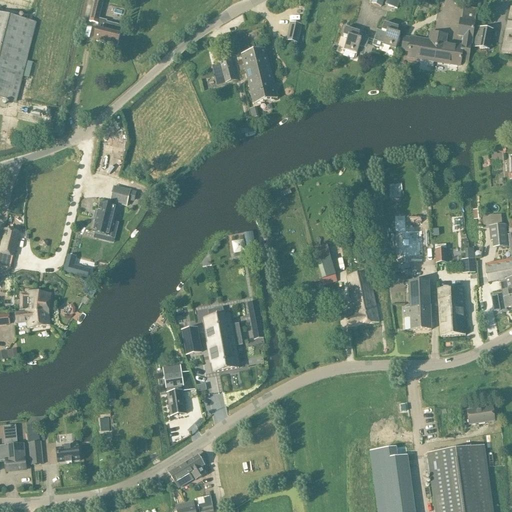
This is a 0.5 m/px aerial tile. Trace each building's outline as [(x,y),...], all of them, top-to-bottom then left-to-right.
[(399,0),(387,0),(386,5),(397,9),(399,0)] [(102,4),(94,2),(89,22),(97,24),(93,41),(117,47),(120,35),(122,26),(106,22),(107,21),(98,19),(102,4)] [(511,56),(511,7),(501,53),(511,56)] [(438,35),(434,62),(460,67),(461,61),(468,62),(474,22),(476,10),(462,8),(460,20),(457,36),(463,37),(462,47),(445,44),(446,36),(438,35)] [(0,97),(16,102),(35,24),(0,14),(0,97)] [(302,26),(290,23),(286,41),(298,44),(302,26)] [(373,41),(371,46),(381,49),(382,46),(395,50),(400,35),(396,34),(398,28),(384,23),(381,35),(376,33),(373,41)] [(365,49),(368,39),(362,37),(362,36),(359,35),(359,32),(345,28),(343,37),(347,38),(343,51),(356,55),(359,47),(365,49)] [(472,47),(489,50),(493,31),(476,28),(472,47)] [(408,58),(434,62),(438,35),(430,33),(429,41),(409,38),(403,37),(401,51),(409,52),(408,58)] [(247,80),(271,74),(265,50),(241,56),(247,80)] [(225,84),(236,81),(231,61),(212,66),(214,76),(223,74),(225,84)] [(277,98),(271,74),(247,80),(253,104),(277,98)] [(401,198),(400,184),(389,185),(390,199),(401,198)] [(126,206),(130,191),(114,188),(111,203),(126,206)] [(313,192),(292,199),(295,208),(316,201),(313,192)] [(109,236),(115,208),(100,204),(93,232),(109,236)] [(325,220),(309,223),(315,250),(330,247),(325,220)] [(496,248),(506,247),(504,225),(489,227),(490,242),(495,241),(496,248)] [(0,254),(13,257),(18,233),(6,230),(0,254)] [(422,231),(398,232),(399,256),(422,255),(422,231)] [(243,242),(233,243),(234,253),(244,251),(243,242)] [(446,250),(435,250),(436,263),(446,263),(446,250)] [(475,273),(474,259),(465,260),(466,274),(475,273)] [(511,261),(511,260),(484,264),(484,270),(487,283),(500,280),(502,297),(509,296),(509,298),(511,297),(511,288),(508,289),(506,280),(511,278),(511,261)] [(67,265),(65,272),(88,278),(89,271),(74,267),(67,265)] [(348,329),(378,322),(368,272),(346,277),(353,311),(345,312),(348,329)] [(430,308),(429,308),(428,281),(407,282),(408,309),(405,309),(405,318),(410,318),(410,331),(431,330),(430,308)] [(462,288),(437,290),(440,338),(465,336),(462,288)] [(21,295),(21,310),(25,310),(25,312),(25,314),(44,312),(44,318),(49,317),(49,315),(51,295),(26,292),(26,294),(26,295),(21,295)] [(509,296),(502,297),(505,308),(511,307),(511,297),(509,298),(509,296)] [(257,302),(248,303),(252,329),(262,327),(257,302)] [(50,326),(49,317),(44,318),(44,312),(25,314),(25,312),(15,313),(16,323),(27,322),(27,329),(50,326)] [(0,315),(0,325),(9,324),(8,315),(0,315)] [(229,316),(204,320),(214,373),(223,371),(239,368),(235,350),(229,316)] [(186,355),(201,353),(197,329),(182,331),(186,355)] [(17,349),(7,351),(8,359),(13,358),(17,357),(19,357),(17,349)] [(0,351),(0,360),(8,359),(7,351),(0,351)] [(182,373),(164,376),(166,389),(167,394),(182,391),(182,392),(193,390),(188,372),(182,373)] [(182,391),(167,394),(170,417),(186,414),(182,392),(182,391)] [(469,426),(494,422),(492,408),(467,412),(469,426)] [(108,419),(100,419),(101,432),(109,432),(108,419)] [(27,426),(28,438),(38,437),(37,425),(27,426)] [(40,443),(29,444),(31,466),(42,465),(40,443)] [(9,461),(6,461),(7,472),(16,471),(25,470),(24,459),(23,445),(18,446),(14,446),(12,446),(8,446),(9,461)] [(0,461),(6,461),(9,461),(8,446),(7,446),(5,446),(0,446),(0,461)] [(64,448),(56,448),(57,464),(65,463),(66,464),(71,464),(71,462),(79,462),(78,446),(70,447),(70,446),(64,446),(64,448)] [(484,447),(427,455),(434,511),(492,511),(487,468),(486,465),(485,456),(484,447)] [(395,448),(369,452),(377,511),(414,511),(406,457),(397,458),(395,448)] [(198,456),(187,463),(193,473),(191,473),(196,480),(205,475),(200,468),(204,466),(198,456)] [(183,465),(169,474),(175,484),(175,483),(178,489),(184,485),(193,480),(189,475),(191,473),(193,473),(187,463),(183,465)] [(213,511),(210,496),(204,498),(205,505),(198,506),(199,511),(213,511)]
